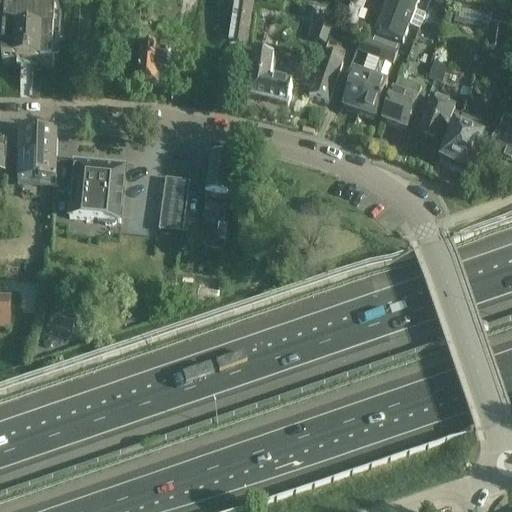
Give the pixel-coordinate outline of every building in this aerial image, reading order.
[(254,0),(231,0),(228,21),(233,22),(229,49),(247,51),(254,0)] [(386,50),(398,54),(399,55),(409,29),(418,32),(424,17),(415,14),(419,3),(410,0),(388,0),(376,35),(390,41),(386,50)] [(0,17),(5,17),(3,59),(2,66),(21,67),(34,68),(52,69),(55,19),(55,8),(0,4),(0,17)] [(481,12),(478,26),(481,27),(489,28),(492,14),(481,12)] [(326,25),(318,25),(310,47),(316,52),(323,52),(331,29),(326,25)] [(511,31),(497,28),(494,42),(511,46),(511,31)] [(332,34),(328,45),(339,49),(343,38),(332,34)] [(379,62),(384,49),(369,44),(364,57),(379,62)] [(384,49),(379,62),(393,67),(398,54),(386,50),(384,49)] [(486,50),(484,57),(495,60),(497,53),(486,50)] [(332,58),(324,55),(319,68),(320,68),(309,98),(328,105),(339,77),(326,73),(332,58)] [(167,58),(142,56),(139,89),(157,91),(158,85),(164,86),(167,58)] [(275,67),(256,62),(249,91),(243,90),(242,98),(248,99),(247,103),(286,112),(291,92),(270,87),(275,67)] [(434,64),(429,80),(441,84),(446,68),(434,64)] [(354,77),(342,112),(359,118),(371,83),(354,77)] [(306,78),(302,89),(310,92),(314,81),(306,78)] [(371,83),(359,118),(375,124),(387,89),(371,83)] [(398,84),(382,126),(406,135),(421,93),(398,84)] [(455,111),(432,102),(417,139),(440,148),(455,111)] [(511,118),(506,116),(488,157),(511,167),(511,118)] [(492,133),(463,121),(444,165),(451,168),(449,173),(466,181),(477,156),(481,158),(492,133)] [(19,136),(18,183),(54,184),(56,184),(57,168),(57,136),(56,136),(19,136)] [(234,159),(211,155),(205,197),(206,197),(202,221),(224,224),(227,200),(228,201),(234,159)] [(74,169),(57,168),(56,184),(54,184),(53,193),(71,195),(69,221),(121,225),(122,215),(121,215),(124,184),(125,183),(127,170),(74,165),(74,169)] [(166,181),(164,194),(189,198),(190,185),(166,181)] [(164,194),(162,207),(187,211),(189,198),(164,194)] [(162,207),(160,220),(185,224),(187,211),(162,207)] [(160,220),(159,233),(181,237),(183,237),(185,224),(160,220)] [(219,227),(217,243),(225,244),(227,228),(219,227)] [(0,329),(9,330),(10,300),(0,300),(0,329)] [(50,317),(46,331),(70,338),(74,324),(50,317)]
